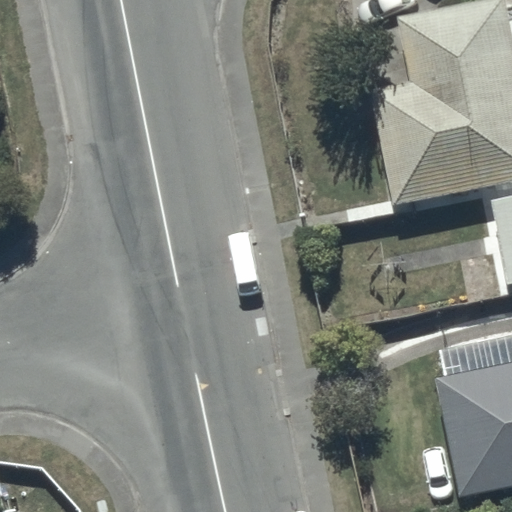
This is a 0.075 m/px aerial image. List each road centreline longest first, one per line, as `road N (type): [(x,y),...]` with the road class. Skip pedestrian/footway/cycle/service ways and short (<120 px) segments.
road 1 (tertiary): [(119,0),(180,308)]
road 2 (tertiary): [(180,308),(223,511)]
road 3 (residential): [(180,308),(0,344)]
